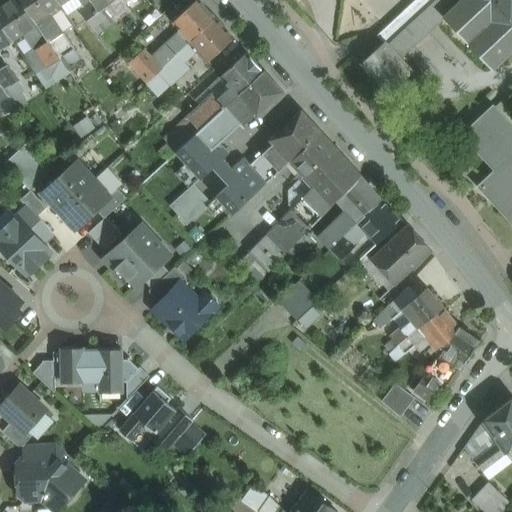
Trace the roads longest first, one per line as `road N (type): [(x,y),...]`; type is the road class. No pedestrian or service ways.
road 1 (residential): [(511,321),(243,0)]
road 2 (residential): [(378,511),(210,394),(116,310),(75,301)]
road 3 (residential): [(392,511),(511,339)]
